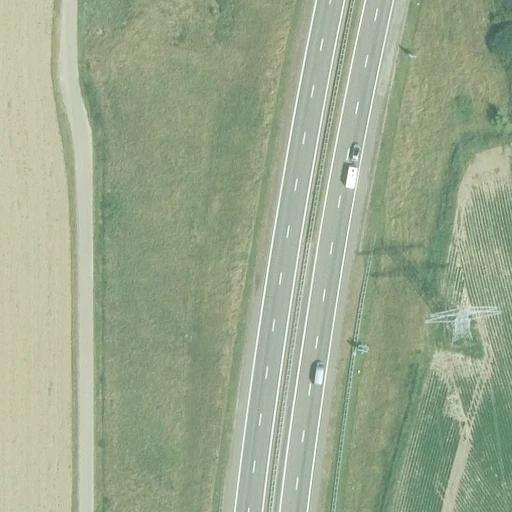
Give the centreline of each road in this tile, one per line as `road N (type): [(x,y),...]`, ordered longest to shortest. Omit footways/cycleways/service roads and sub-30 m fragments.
road 1 (trunk): [(292,511),(379,0)]
road 2 (trunk): [(330,0),(249,511)]
road 3 (unclassified): [(83,511),(80,128),(62,56),(66,0)]
